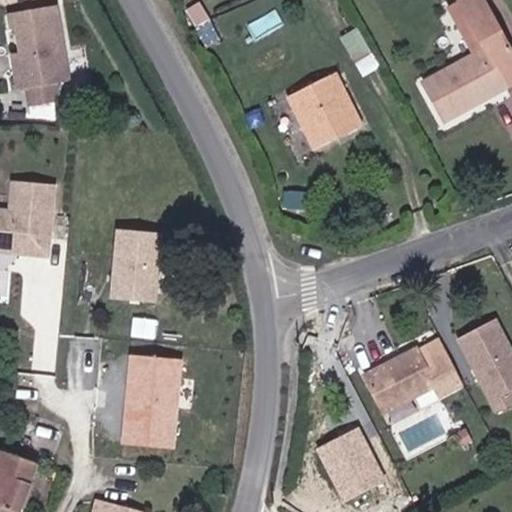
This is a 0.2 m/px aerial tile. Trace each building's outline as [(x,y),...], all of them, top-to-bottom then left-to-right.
[(462,0),(461,1),(475,30),(483,46),(420,77),(440,119),(511,84),(511,59),(483,0),(462,0)] [(72,79),(60,3),(18,9),(22,42),(27,71),(18,73),(21,87),(29,85),(32,104),(61,99),(58,81),(72,79)] [(379,63),(367,41),(353,49),(365,71),(379,63)] [(27,71),(22,42),(15,42),(18,73),(27,71)] [(362,124),(333,68),(286,91),(314,147),(362,124)] [(0,204),(0,254),(55,260),(62,185),(3,179),(1,204),(0,204)] [(165,233),(116,227),(107,303),(156,308),(165,233)] [(511,350),(492,315),(456,336),(498,407),(511,399),(511,350)] [(441,394),(461,383),(438,337),(419,348),(416,344),(400,353),(403,358),(367,377),(382,408),(434,381),(441,394)] [(177,447),(184,362),(131,358),(125,442),(177,447)] [(360,430),(317,451),(345,506),(388,484),(360,430)] [(0,511),(19,511),(37,462),(11,454),(0,449),(0,511)]
